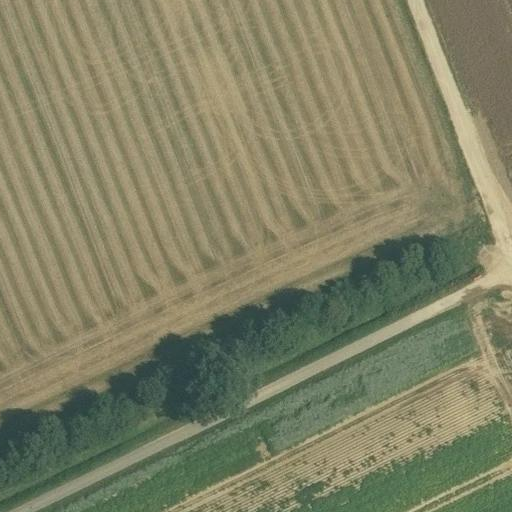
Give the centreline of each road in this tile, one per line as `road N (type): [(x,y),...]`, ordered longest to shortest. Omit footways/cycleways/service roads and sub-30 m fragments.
road 1 (track): [(17,511),(511,270)]
road 2 (track): [(412,0),(511,261)]
